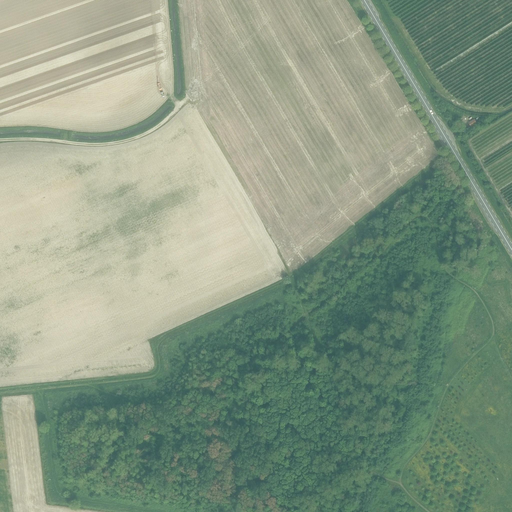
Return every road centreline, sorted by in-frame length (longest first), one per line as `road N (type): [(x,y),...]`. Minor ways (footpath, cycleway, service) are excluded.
road 1 (primary): [(511,250),(363,0)]
road 2 (track): [(0,139),(120,141),(151,130),(183,101)]
